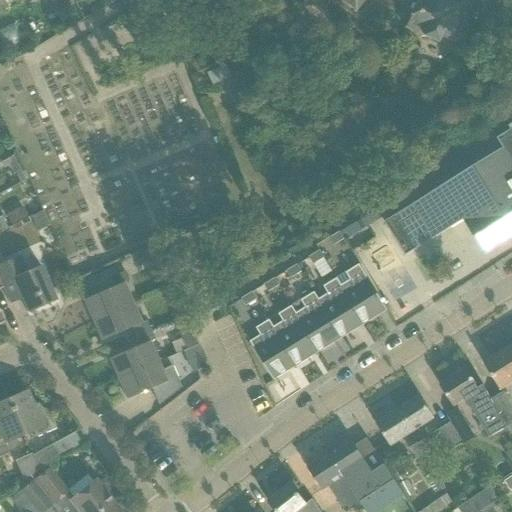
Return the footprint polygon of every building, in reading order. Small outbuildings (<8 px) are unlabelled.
[(0,0),(0,8),(13,0),(0,0)] [(290,0),(300,7),(312,5),(323,15),(335,0),(352,14),(363,0),(290,0)] [(456,38),(459,39),(465,25),(462,23),(472,0),(471,0),(416,0),(404,29),(436,43),(440,35),(454,41),(456,38)] [(474,36),(471,43),(480,46),(483,39),(485,35),(476,31),(474,36)] [(503,149),(384,222),(405,256),(451,228),(452,228),(464,221),(470,231),(469,231),(470,232),(470,231),(485,255),(511,238),(511,129),(497,139),(503,149)] [(15,149),(0,156),(0,160),(4,168),(10,165),(20,159),(15,149)] [(28,156),(15,163),(22,176),(35,169),(28,156)] [(27,217),(21,207),(5,216),(11,225),(27,217)] [(38,212),(31,216),(37,230),(49,225),(42,210),(38,212)] [(344,239),(339,232),(329,239),(333,246),(344,239)] [(154,247),(143,252),(148,264),(159,259),(154,247)] [(320,251),(309,257),(313,265),(324,258),(320,251)] [(0,283),(2,289),(5,295),(8,303),(20,297),(27,313),(55,300),(47,282),(40,267),(27,273),(19,256),(0,264),(0,283)] [(297,264),(286,271),(291,278),(302,272),(297,264)] [(350,280),(341,285),(365,324),(387,310),(359,265),(346,273),(350,280)] [(92,321),(132,303),(123,284),(128,281),(124,272),(110,278),(114,287),(83,301),(92,321)] [(274,278),(263,285),(268,292),(279,285),(274,278)] [(319,299),(342,338),(365,324),(341,285),(337,278),(323,286),(328,294),(319,299)] [(172,287),(162,292),(166,302),(177,298),(172,287)] [(252,292),(241,298),(246,306),(256,299),(252,292)] [(320,352),(342,338),(319,299),(314,292),(301,300),(305,308),(296,313),(320,352)] [(132,328),(135,337),(150,331),(146,321),(140,324),(132,303),(92,321),(101,341),(132,328)] [(273,327),(297,365),(320,352),(296,313),(291,306),(278,314),(283,321),(273,327)] [(274,380),(297,365),(273,327),(269,320),(256,328),(261,335),(250,342),(274,380)] [(191,330),(180,335),(186,349),(197,345),(191,330)] [(109,359),(118,379),(157,362),(148,342),(154,340),(150,331),(135,337),(139,346),(109,359)] [(186,349),(182,351),(186,360),(201,353),(198,346),(197,345),(186,349)] [(484,365),(495,381),(500,390),(511,382),(511,351),(510,348),(484,365)] [(172,366),(161,371),(157,362),(118,379),(127,400),(151,389),(158,406),(181,388),(172,366)] [(441,386),(454,405),(464,399),(472,410),(491,442),(508,433),(490,398),(483,385),(478,389),(466,370),(441,386)] [(32,431),(35,438),(36,437),(55,429),(56,430),(56,429),(38,405),(34,407),(26,391),(7,400),(23,435),(32,431)] [(511,406),(504,393),(492,400),(511,435),(511,434),(511,406)] [(412,433),(434,419),(420,396),(398,410),(412,433)] [(0,455),(12,451),(14,449),(14,446),(14,442),(13,440),(23,435),(7,400),(0,403),(0,455)] [(446,414),(451,422),(462,441),(464,444),(475,437),(457,408),(446,414)] [(390,447),(412,433),(398,410),(376,425),(387,441),(390,447)] [(443,453),(462,441),(451,422),(432,435),(443,453)] [(426,455),(436,449),(428,437),(419,443),(426,455)] [(351,440),(329,455),(343,477),(349,487),(359,502),(360,502),(394,480),(384,465),(372,473),(366,463),(362,457),(351,440)] [(54,443),(32,456),(38,471),(61,458),(54,443)] [(410,449),(417,461),(426,455),(419,443),(410,449)] [(29,475),(38,470),(31,456),(31,454),(14,461),(23,479),(29,476),(29,475)] [(308,469),(318,485),(322,491),(343,477),(329,455),(308,469)] [(34,481),(53,504),(67,493),(48,469),(34,481)] [(403,473),(395,478),(408,497),(415,492),(403,473)] [(56,511),(51,505),(52,505),(33,481),(20,492),(36,511),(56,511)] [(119,511),(95,481),(70,501),(78,511),(119,511)] [(320,511),(311,500),(306,505),(290,485),(268,503),(275,511),(320,511)] [(340,493),(335,495),(345,511),(359,502),(356,499),(349,487),(340,493)] [(501,494),(476,504),(478,511),(497,511),(506,509),(501,494)] [(438,511),(452,503),(446,495),(420,511),(438,511)] [(477,511),(470,500),(458,508),(461,511),(477,511)]
